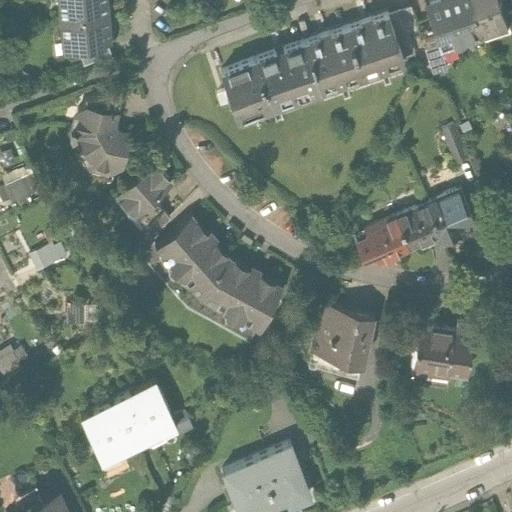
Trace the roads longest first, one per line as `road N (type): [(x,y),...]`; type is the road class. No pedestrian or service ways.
road 1 (residential): [(147,51),(185,148),(214,186),(293,247),(381,277),(511,279)]
road 2 (residential): [(298,0),(147,51)]
road 3 (residential): [(511,456),(375,511)]
